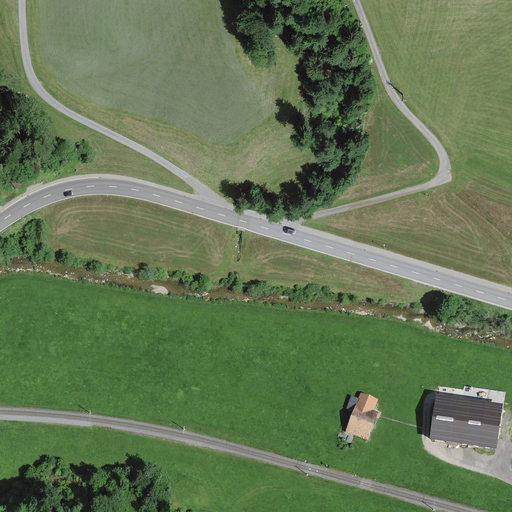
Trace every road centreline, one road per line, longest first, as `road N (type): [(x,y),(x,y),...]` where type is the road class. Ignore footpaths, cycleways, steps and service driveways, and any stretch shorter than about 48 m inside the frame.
road 1 (track): [(285,234),(295,219),(444,174),(439,149),(390,91),(355,0)]
road 2 (secondary): [(208,211),(511,302)]
road 3 (unclassified): [(208,211),(208,194),(192,181),(34,87),(24,0)]
road 4 (secondary): [(0,222),(44,197),(92,186),(208,211)]
